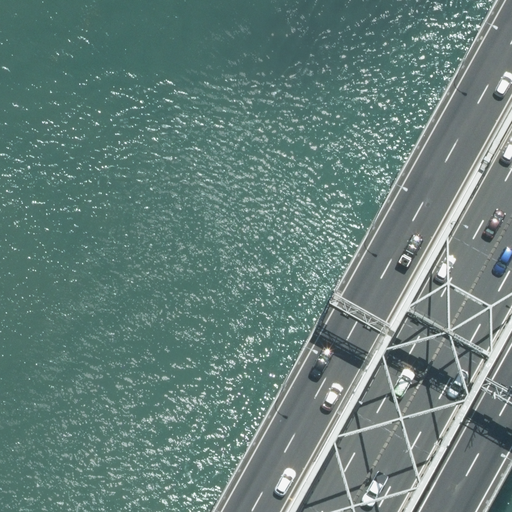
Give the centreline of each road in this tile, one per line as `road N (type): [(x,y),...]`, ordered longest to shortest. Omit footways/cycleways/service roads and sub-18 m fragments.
road 1 (motorway): [(251,511),(511,42)]
road 2 (motorway): [(348,511),(511,217)]
road 3 (motorway): [(511,390),(444,511)]
